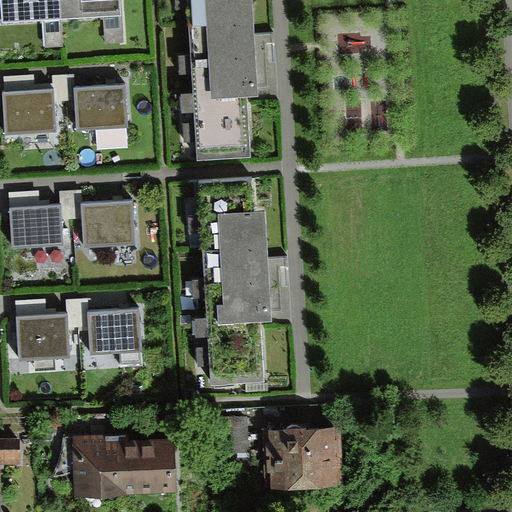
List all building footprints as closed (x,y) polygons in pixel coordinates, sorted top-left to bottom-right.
[(58,0),(0,0),(0,21),(40,19),(41,32),(60,31),(60,18),(58,0)] [(116,0),(58,0),(60,18),(100,16),(101,30),(118,29),(116,0)] [(242,0),(174,0),(175,9),(190,9),(191,53),(179,54),(180,73),(193,73),(193,93),(182,93),(183,110),(194,109),(195,120),(183,121),(184,139),(197,138),(197,156),(248,154),(242,0)] [(51,89),(52,104),(74,103),(74,87),(73,73),(50,74),(51,89)] [(123,84),(74,87),(74,103),(75,128),(125,126),(123,84)] [(51,89),(3,91),(5,133),(53,130),(52,104),(51,89)] [(251,176),(198,178),(199,214),(185,215),(186,235),(201,235),(202,279),(190,279),(191,299),(204,298),(204,319),(193,319),(194,335),(205,335),(206,346),(194,347),(195,365),(208,364),(208,382),(259,380),(251,176)] [(59,205),(60,220),(82,219),(82,203),(81,189),(58,191),(59,205)] [(131,201),(82,203),(82,219),(84,245),(133,243),(131,201)] [(59,205),(11,207),(13,249),(61,247),(60,220),(59,205)] [(64,313),(64,329),(87,328),(86,311),(86,298),(63,299),(64,313)] [(135,309),(86,311),(87,328),(88,353),(137,351),(135,309)] [(64,313),(16,316),(18,357),(66,355),(64,329),(64,313)] [(247,469),(245,417),(220,418),(221,470),(247,469)] [(331,425),(261,429),(265,489),(334,485),(331,425)] [(119,433),(122,493),(172,490),(169,430),(119,433)] [(122,493),(119,433),(71,435),(74,495),(122,493)] [(0,465),(17,465),(16,441),(0,441),(0,465)]
